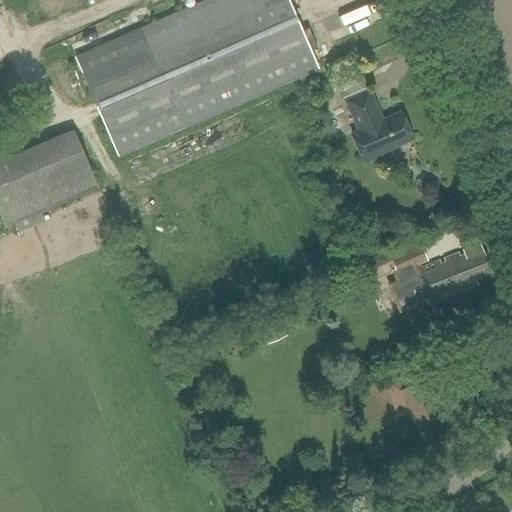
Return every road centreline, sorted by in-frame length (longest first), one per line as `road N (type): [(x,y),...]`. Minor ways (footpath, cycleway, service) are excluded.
road 1 (unclassified): [(511,196),(425,0)]
road 2 (unclassified): [(394,511),(458,483),(511,432)]
